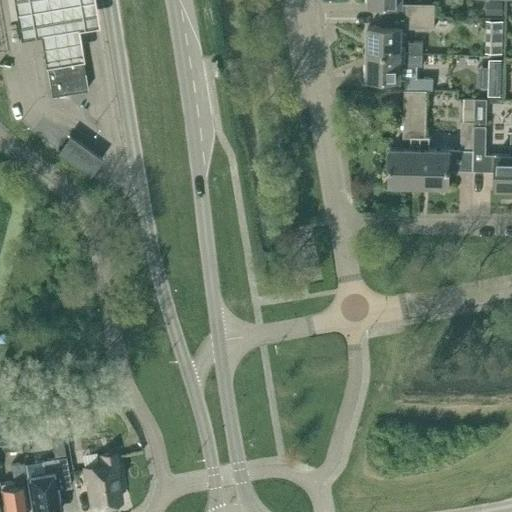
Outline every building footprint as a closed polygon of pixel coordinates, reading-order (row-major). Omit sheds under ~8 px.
[(95,0),(17,0),(24,37),(43,34),(47,57),(85,51),(81,26),(99,23),(95,0)] [(486,1),(486,14),(502,15),(503,1),(486,1)] [(381,3),(381,15),(435,16),(435,3),(403,3),(403,4),(381,3)] [(381,26),(403,26),(403,28),(435,28),(435,16),(381,15),(381,26)] [(486,20),(486,53),(503,53),(504,21),(486,20)] [(368,26),(368,53),(422,55),(422,41),(402,41),(402,27),(368,26)] [(82,53),(46,59),(47,65),(52,95),(88,89),(82,53)] [(422,65),(422,55),(368,53),(367,79),(401,79),(402,65),(422,65)] [(489,59),(488,95),(501,95),(502,59),(489,59)] [(404,77),(404,91),(426,91),(426,89),(433,89),(433,78),(404,77)] [(391,147),(390,184),(420,185),(422,137),(426,137),(426,135),(425,135),(426,91),(404,91),(403,135),(411,136),(410,147),(391,147)] [(461,149),(473,149),(474,124),(474,121),(464,121),(461,121),(461,148),(461,149)] [(496,187),(511,187),(511,129),(511,130),(511,154),(486,153),(487,125),(474,124),(473,170),(496,170),(496,187)] [(70,135),(58,151),(90,175),(102,158),(70,135)] [(422,137),(420,185),(450,186),(451,148),(431,148),(432,136),(426,135),(426,137),(422,137)] [(105,402),(103,387),(71,392),(74,407),(105,402)] [(120,499),(114,464),(117,464),(115,451),(98,454),(100,466),(82,469),(84,479),(88,478),(92,503),(120,499)] [(25,464),(27,475),(33,511),(39,511),(62,508),(58,487),(71,485),(66,457),(53,459),(25,464)] [(1,487),(5,511),(28,511),(24,483),(27,483),(24,461),(10,463),(13,485),(1,487)]
